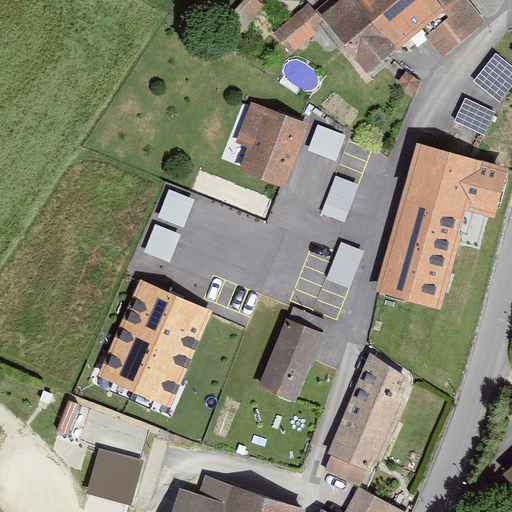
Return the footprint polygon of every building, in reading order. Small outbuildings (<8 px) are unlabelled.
[(418,33),(441,61),(487,23),(467,0),(333,0),(317,14),(326,24),(368,75),(418,33)] [(292,51),(326,24),(317,14),(310,5),(277,32),(292,51)] [(511,66),(495,54),(474,82),(500,102),(511,86),(511,66)] [(495,113),(463,99),(453,122),(485,136),(495,113)] [(252,105),(237,143),(257,151),(248,173),(283,187),(307,126),(252,105)] [(346,135),(317,125),(308,150),(336,161),(346,135)] [(387,257),(377,294),(439,311),(466,212),(495,220),(508,170),(418,146),(401,205),(387,257)] [(360,185),(335,176),(321,213),(345,223),(360,185)] [(195,200),(169,190),(158,218),(183,228),(195,200)] [(182,235),(155,224),(143,253),(170,264),(182,235)] [(364,251),(341,242),(326,281),(349,290),(364,251)] [(97,376),(169,409),(213,312),(141,279),(97,376)] [(321,337),(286,325),(263,387),(298,399),(321,337)] [(371,354),(328,455),(370,473),(373,463),(381,463),(412,386),(371,354)] [(99,449),(86,493),(130,506),(143,462),(99,449)] [(171,511),(302,511),(303,511),(205,478),(199,497),(179,490),(171,511)] [(398,511),(359,492),(348,511),(398,511)]
